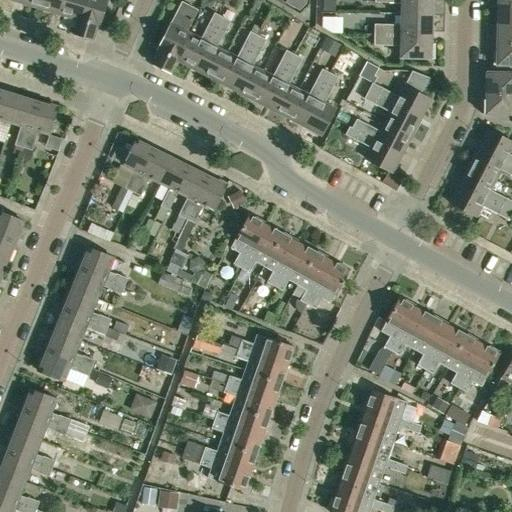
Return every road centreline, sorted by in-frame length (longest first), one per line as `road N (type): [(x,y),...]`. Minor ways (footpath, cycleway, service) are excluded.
road 1 (residential): [(390,238),(282,180),(265,151),(110,79)]
road 2 (residential): [(0,358),(110,79)]
road 3 (residential): [(397,242),(337,364),(289,511)]
road 4 (residential): [(390,238),(459,104),(463,0)]
road 5 (residential): [(511,304),(397,242)]
